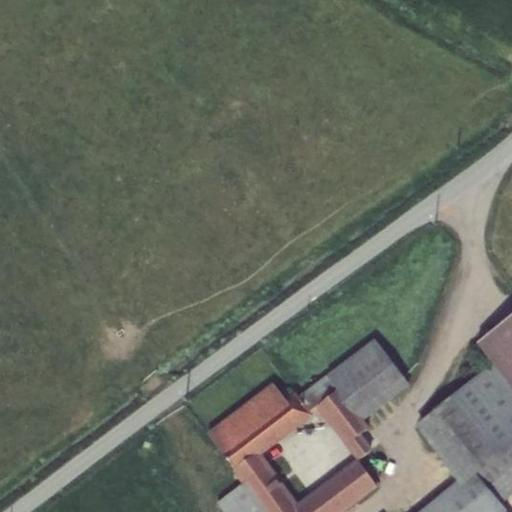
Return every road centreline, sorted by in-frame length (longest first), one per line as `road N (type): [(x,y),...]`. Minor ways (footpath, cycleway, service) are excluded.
road 1 (unclassified): [(17,511),(511,145)]
road 2 (track): [(358,511),(409,470),(411,405),(470,248)]
